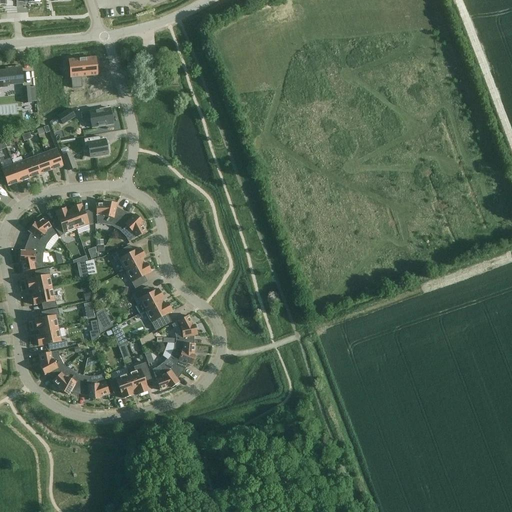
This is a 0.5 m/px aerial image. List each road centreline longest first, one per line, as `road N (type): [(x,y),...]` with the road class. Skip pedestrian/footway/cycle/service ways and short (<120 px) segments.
road 1 (residential): [(124,188),(62,187),(31,197),(2,235),(20,367),(31,388),(56,406),(122,419),(165,408),(197,388),(221,351),(212,315),(179,290),(168,270),(157,212),(145,198)]
road 2 (residential): [(124,188),(135,150),(105,36)]
